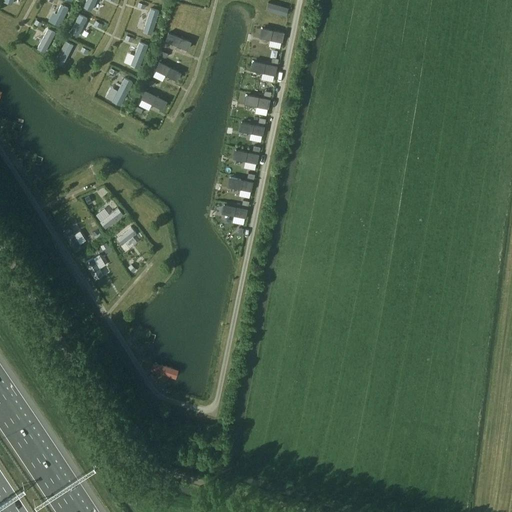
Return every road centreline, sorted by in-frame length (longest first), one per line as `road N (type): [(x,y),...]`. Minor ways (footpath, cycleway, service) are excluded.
road 1 (unclassified): [(302,511),(159,472),(133,457),(0,248)]
road 2 (motorway): [(71,511),(0,403)]
